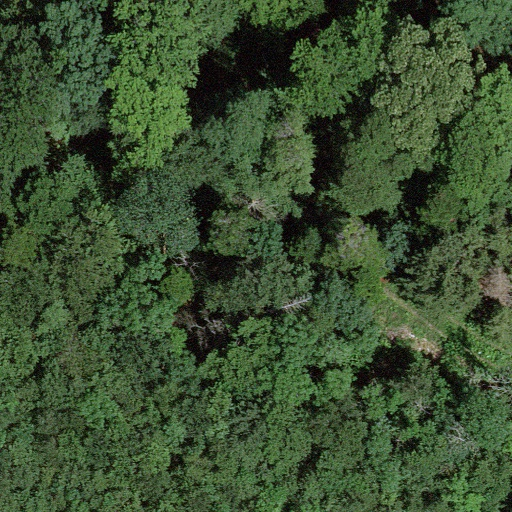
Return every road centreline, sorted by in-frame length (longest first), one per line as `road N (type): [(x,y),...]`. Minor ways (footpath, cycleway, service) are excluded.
road 1 (track): [(511,350),(359,262),(243,172)]
road 2 (track): [(243,172),(0,148)]
